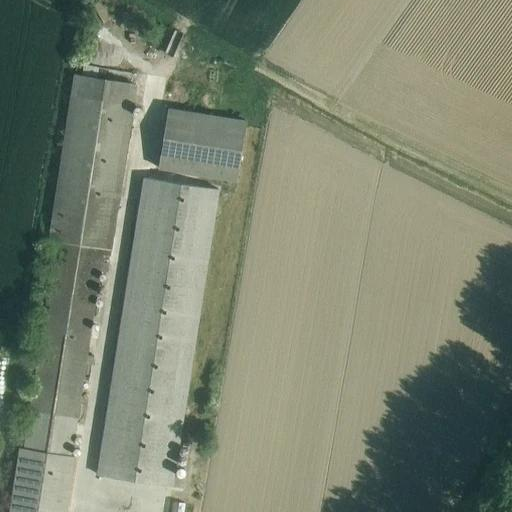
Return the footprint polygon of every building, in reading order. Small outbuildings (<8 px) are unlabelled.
[(30,412),(78,420),(87,364),(94,365),(95,356),(89,355),(97,306),(102,272),(104,260),(105,260),(106,256),(111,257),(138,84),(75,74),(49,240),(56,241),(30,412)] [(140,107),(139,107),(138,107),(136,107),(135,108),(135,109),(134,109),(134,111),(134,112),(134,113),(134,114),(135,115),(136,116),(137,116),(138,116),(139,116),(140,116),(141,115),(142,115),(143,114),(143,113),(143,111),(143,110),(142,109),(142,108),(141,108),(140,107)] [(169,107),(159,169),(238,182),(248,120),(169,107)] [(145,178),(98,474),(174,487),(220,190),(145,178)] [(78,420),(30,412),(24,448),(20,447),(9,511),(68,511),(77,456),(73,455),(78,420)] [(183,468),(182,468),(181,468),(180,468),(179,469),(178,469),(177,470),(177,471),(177,473),(177,474),(177,475),(178,476),(179,476),(180,477),(181,477),(182,477),(184,477),(185,476),(185,475),(186,474),(186,473),(186,472),(186,471),(186,470),(185,469),(184,468),(183,468)] [(174,502),(172,511),(183,511),(185,504),(174,502)]
